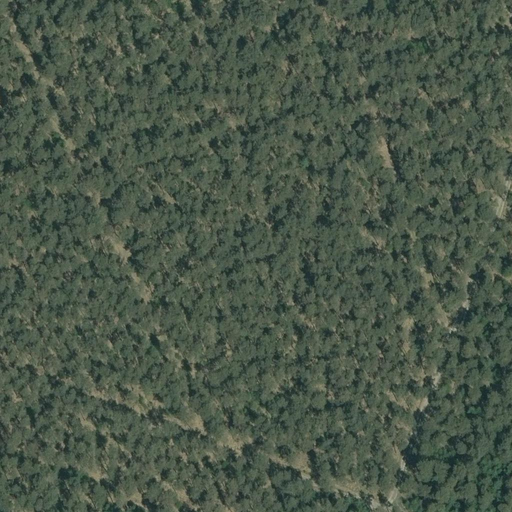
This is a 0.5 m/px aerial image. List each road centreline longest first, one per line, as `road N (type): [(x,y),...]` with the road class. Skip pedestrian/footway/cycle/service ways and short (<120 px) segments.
road 1 (track): [(370,505),(186,0)]
road 2 (track): [(203,446),(3,0)]
road 3 (track): [(0,373),(385,511)]
road 4 (track): [(511,177),(385,511)]
road 5 (track): [(452,331),(387,149),(511,94)]
road 6 (track): [(0,108),(238,0)]
road 7 (track): [(148,511),(0,461)]
